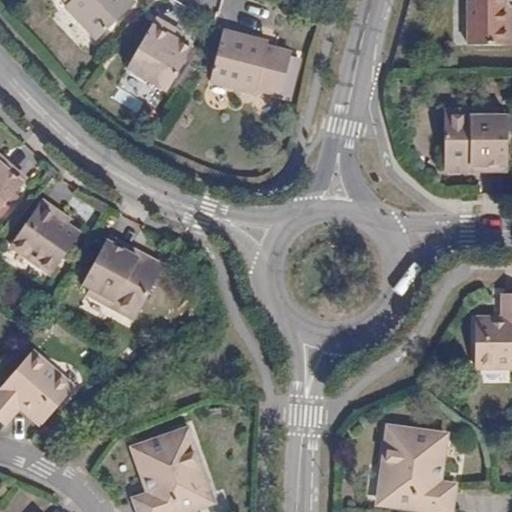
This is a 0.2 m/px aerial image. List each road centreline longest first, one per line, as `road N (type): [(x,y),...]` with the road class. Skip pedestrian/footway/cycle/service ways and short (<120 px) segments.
road 1 (residential): [(213,218),(119,175),(0,69)]
road 2 (tertiary): [(373,0),(341,134)]
road 3 (residential): [(111,511),(60,474),(0,459)]
